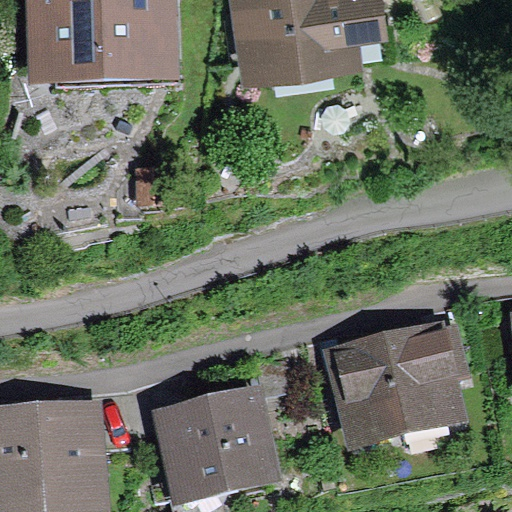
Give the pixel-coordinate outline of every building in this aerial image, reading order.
[(46,0),(48,71),(155,68),(153,0),(46,0)] [(343,48),(340,29),(378,24),(374,0),(247,0),(257,60),(343,48)] [(342,366),(360,440),(448,419),(438,376),(452,373),(444,341),(342,366)] [(0,510),(89,504),(82,395),(14,402),(16,428),(0,428),(0,510)] [(161,424),(179,501),(270,481),(254,403),(229,409),(228,402),(203,407),(205,414),(161,424)] [(91,413),(94,454),(127,452),(124,411),(91,413)]
